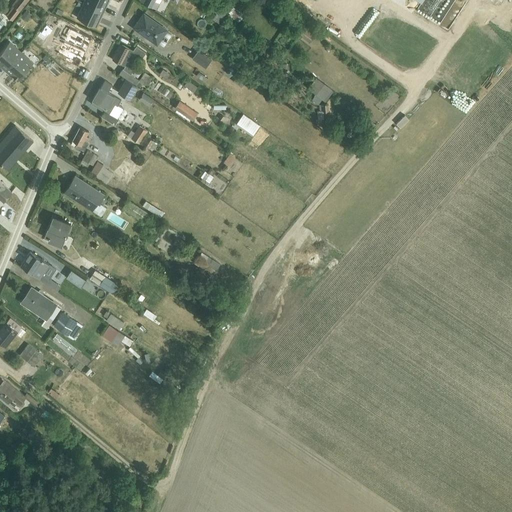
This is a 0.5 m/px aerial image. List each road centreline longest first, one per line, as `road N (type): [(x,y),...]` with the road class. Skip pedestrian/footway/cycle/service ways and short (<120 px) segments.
road 1 (residential): [(54,136),(69,121),(127,0)]
road 2 (residential): [(0,276),(54,136)]
